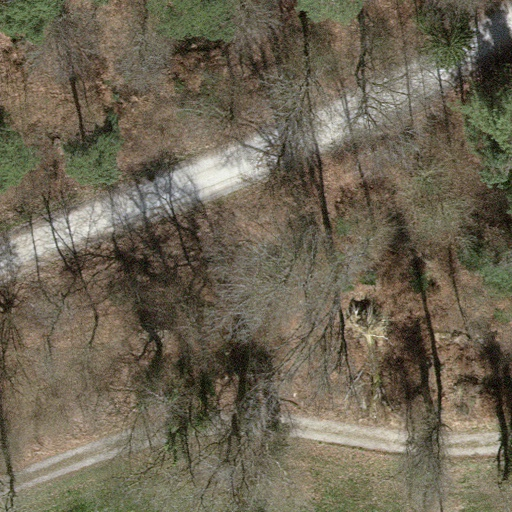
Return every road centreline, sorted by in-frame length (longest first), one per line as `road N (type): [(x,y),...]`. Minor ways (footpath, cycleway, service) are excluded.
road 1 (unclassified): [(0,262),(276,146),(422,74),(511,16)]
road 2 (track): [(511,437),(394,440),(300,417),(232,416),(0,487)]
